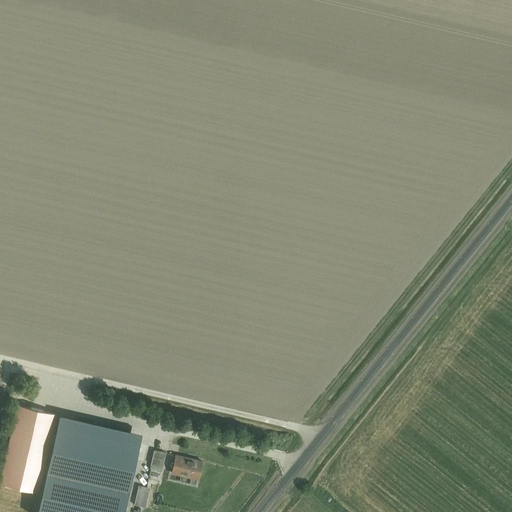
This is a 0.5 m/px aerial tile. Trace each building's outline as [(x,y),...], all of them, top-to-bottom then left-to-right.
[(385,348),(394,338),(389,334),(380,345),(385,348)] [(62,384),(56,411),(87,417),(90,402),(83,400),(86,388),(62,384)] [(56,414),(17,404),(0,474),(0,482),(37,492),(56,414)] [(51,433),(49,443),(52,444),(36,511),(123,511),(139,445),(56,426),(54,434),(51,433)] [(163,467),(166,453),(154,450),(151,464),(163,467)] [(198,479),(202,461),(176,455),(172,473),(198,479)] [(134,505),(141,506),(146,487),(138,485),(134,505)]
